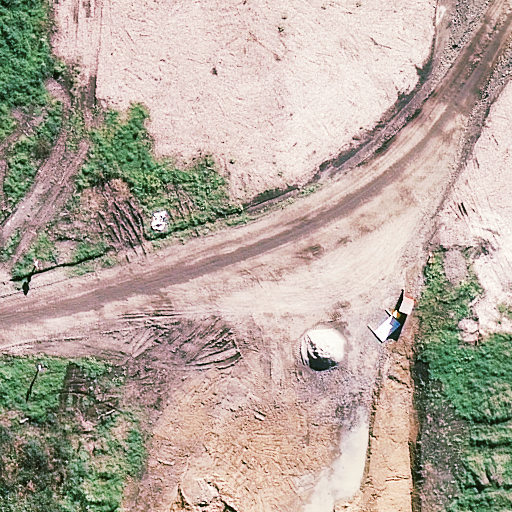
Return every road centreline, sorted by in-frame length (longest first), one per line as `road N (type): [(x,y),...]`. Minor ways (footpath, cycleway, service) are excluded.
road 1 (motorway): [(511,354),(0,432)]
road 2 (motorway): [(0,301),(511,229)]
